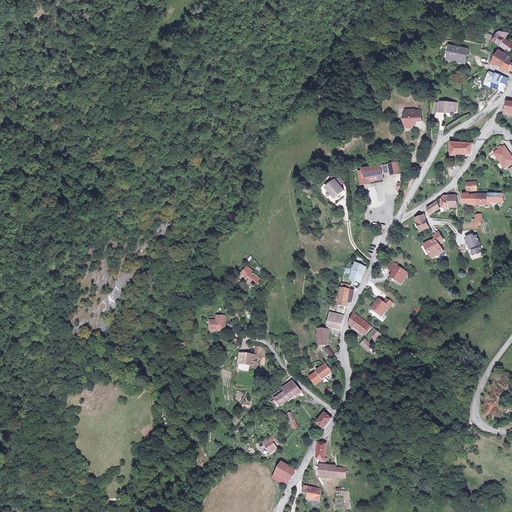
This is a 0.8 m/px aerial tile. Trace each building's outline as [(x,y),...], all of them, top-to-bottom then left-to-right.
[(502,37),(506,34),(496,31),(495,32),(491,40),(494,42),(498,35),(502,37)] [(495,43),(499,46),(501,41),(503,38),(502,37),(495,43)] [(507,40),(503,38),(501,41),(510,47),(511,44),(511,41),(510,42),(509,41),(507,40)] [(507,52),(510,47),(501,41),(499,46),(507,52)] [(467,47),(448,43),(446,56),(464,60),(467,47)] [(502,67),(506,53),(496,50),(491,64),(502,67)] [(506,53),(502,67),(509,69),(511,70),(511,55),(508,54),(506,53)] [(495,75),(489,73),(485,85),(503,91),(508,78),(495,74),(495,75)] [(454,110),(454,101),(438,102),(438,103),(434,103),(434,112),(445,112),(445,111),(454,110)] [(412,110),(412,108),(402,109),(402,114),(401,116),(401,120),(403,122),(404,127),(411,127),(411,124),(413,124),(413,121),(419,120),(419,109),(412,110)] [(450,156),(459,156),(459,144),(450,143),(450,156)] [(459,144),(459,156),(470,155),(471,145),(461,144),(461,143),(459,143),(459,144)] [(511,164),(511,159),(503,147),(501,149),(498,151),(492,155),(492,156),(494,160),(496,160),(496,159),(504,170),(511,164)] [(399,172),(397,162),(396,162),(392,163),(361,170),(361,172),(357,173),(360,184),(369,182),(382,180),(381,175),(389,174),(399,172)] [(342,184),(337,178),(324,188),(330,194),(331,193),(334,197),(342,191),(338,186),(342,184)] [(477,190),(476,181),(465,182),(466,191),(477,190)] [(467,205),(476,206),(477,195),(470,195),(470,194),(464,194),(462,202),(467,205)] [(477,195),(476,206),(487,206),(488,204),(488,197),(477,195)] [(488,195),(488,197),(488,204),(502,204),(502,195),(488,195)] [(457,197),(445,197),(442,201),(443,209),(457,208),(457,197)] [(441,211),(439,204),(427,209),(429,215),(441,211)] [(428,228),(425,219),(416,223),(420,231),(428,228)] [(441,240),(438,234),(433,236),(434,239),(424,244),(429,253),(428,253),(431,258),(442,251),(438,245),(437,243),(438,242),(441,240)] [(463,241),(465,246),(466,246),(467,249),(469,248),(470,251),(471,254),(471,257),(472,257),(477,256),(476,252),(477,251),(478,251),(475,240),(471,241),(470,238),(465,240),(463,241)] [(396,266),(392,263),(388,270),(392,272),(389,278),(398,283),(401,278),(403,279),(406,274),(396,268),(396,266)] [(352,267),(351,272),(361,276),(364,269),(353,265),(352,267)] [(252,272),(247,268),(238,280),(243,283),(245,281),(253,288),(256,285),(259,281),(251,274),(252,272)] [(359,283),(361,276),(351,272),(348,271),(346,271),(345,275),(349,276),(348,280),(359,283)] [(348,290),(339,287),(335,304),(344,307),(349,290),(348,290)] [(369,309),(377,315),(378,313),(381,315),(386,308),(387,308),(390,304),(385,300),(381,304),(376,300),(369,309)] [(343,316),(328,313),(326,324),(326,327),(339,329),(342,321),(343,316)] [(349,325),(353,328),(360,319),(352,313),(349,320),(351,322),(349,325)] [(225,315),(216,315),(216,320),(209,320),(209,330),(225,330),(225,315)] [(360,333),(367,323),(360,319),(353,328),(360,333)] [(372,327),(367,323),(360,333),(365,336),(372,327)] [(325,329),(315,328),(315,348),(321,348),(321,345),(325,346),(325,329)] [(383,335),(374,328),(371,332),(377,342),(378,340),(380,341),(382,339),(380,337),(383,335)] [(365,339),(359,346),(362,348),(365,351),(371,357),(376,352),(372,345),(365,339)] [(334,354),(329,347),(325,350),(330,357),(334,354)] [(246,354),(242,353),(242,354),(239,354),(238,363),(252,366),(251,368),(255,369),(257,359),(262,360),(263,353),(255,351),(254,356),(246,355),(246,354)] [(332,374),(326,365),(310,377),(316,386),(332,374)] [(271,399),(276,406),(301,389),(294,382),(292,379),(286,384),(282,386),(284,390),(281,392),(278,389),(272,393),(274,396),(271,399)] [(250,410),(251,402),(244,401),(242,409),(250,410)] [(327,418),(323,414),(320,417),(316,424),(314,430),(318,434),(321,429),(322,430),(329,419),(330,417),(328,416),(327,418)] [(273,448),(268,441),(262,445),(259,442),(254,445),(262,456),(268,453),(268,452),(273,448)] [(325,443),(318,442),(317,457),(321,458),(321,461),(325,461),(326,458),(324,458),(324,456),(325,443)] [(280,463),(276,469),(289,477),(293,471),(280,463)] [(334,465),(319,465),(319,474),(318,477),(334,478),(334,476),(334,467),(334,465)] [(344,467),(334,467),(334,476),(344,477),(344,467)] [(286,483),(289,477),(276,469),(272,475),(286,483)] [(286,483),(272,475),(270,478),(283,487),(286,483)]
